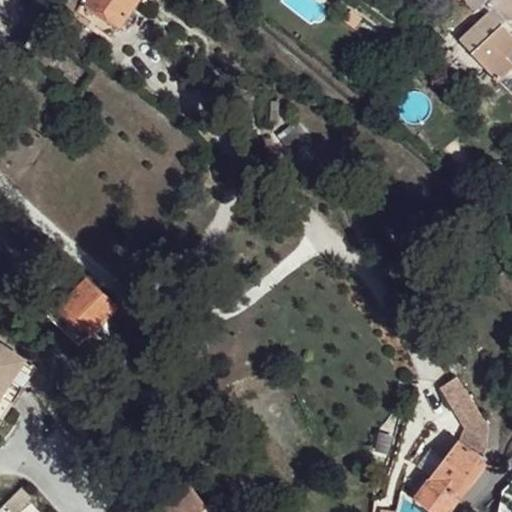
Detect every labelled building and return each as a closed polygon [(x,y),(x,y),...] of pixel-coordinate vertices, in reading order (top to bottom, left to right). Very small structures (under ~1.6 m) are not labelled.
[(137,0),(81,0),(75,9),(112,36),(137,0)] [(511,32),(492,12),(465,40),(505,79),(511,71),(511,32)] [(84,279),(66,307),(55,302),(45,316),(92,344),(116,302),(84,279)] [(0,415),(9,402),(19,387),(30,370),(33,366),(0,344),(0,415)] [(42,378),(30,370),(19,387),(31,395),(42,378)] [(461,377),(442,386),(464,433),(458,445),(417,502),(431,511),(447,511),(483,461),(490,441),(461,377)] [(20,410),(9,402),(0,415),(0,420),(9,427),(20,410)] [(213,511),(198,492),(173,511),(213,511)]
